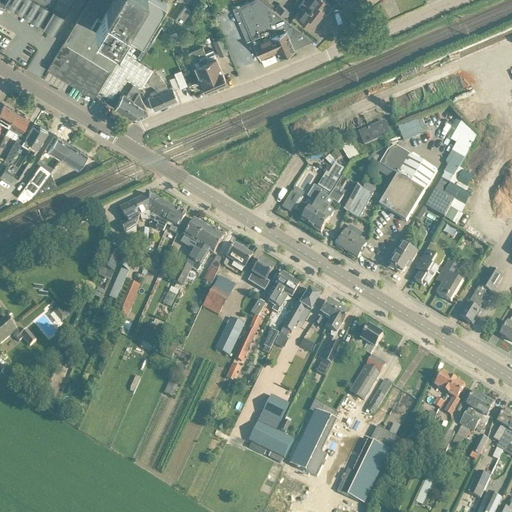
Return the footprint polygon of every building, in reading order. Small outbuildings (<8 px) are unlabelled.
[(5,0),(38,20),(38,19),(53,28),(70,0),(5,0)] [(95,95),(95,94),(98,89),(112,98),(125,77),(134,82),(143,88),(146,82),(153,71),(155,68),(124,48),(132,35),(142,41),(167,0),(88,0),(48,66),(95,95)] [(251,0),(232,8),(247,42),(247,41),(252,39),(252,41),(260,59),(277,52),(279,56),(294,49),(294,48),(312,40),(302,32),(270,8),(265,4),(260,1),(259,0),(251,0)] [(298,9),(293,14),(313,30),(333,4),(326,0),(294,0),(292,4),(298,9)] [(274,8),(285,16),(289,11),(278,3),(274,8)] [(185,5),(175,20),(182,24),(192,10),(185,5)] [(213,40),(220,56),(227,52),(220,37),(213,40)] [(202,46),(188,52),(204,88),(225,79),(214,52),(206,55),(202,46)] [(177,75),(171,77),(175,89),(188,84),(183,69),(175,71),(177,75)] [(157,73),(153,71),(146,82),(156,89),(150,92),(151,95),(148,97),(153,110),(178,99),(172,86),(168,88),(165,82),(157,73)] [(140,93),(143,88),(134,82),(126,95),(122,93),(114,106),(132,117),(136,117),(148,113),(140,93)] [(0,120),(7,125),(16,111),(3,103),(0,108),(0,120)] [(21,133),(29,119),(16,111),(7,125),(21,133)] [(422,119),(399,128),(405,143),(423,136),(423,135),(427,133),(422,119)] [(390,135),(385,123),(360,133),(365,145),(390,135)] [(38,147),(48,130),(40,126),(39,128),(33,124),(24,139),(19,135),(9,150),(10,150),(5,160),(9,163),(21,143),(28,147),(30,143),(38,147)] [(53,155),(59,159),(70,144),(56,135),(56,136),(54,134),(45,148),(46,148),(54,153),(53,155)] [(352,142),(342,146),(349,161),(359,157),(352,142)] [(59,159),(60,159),(61,157),(78,167),(87,154),(70,144),(59,159)] [(369,161),(376,165),(379,158),(373,154),(369,161)] [(410,156),(380,206),(407,223),(437,172),(410,156)] [(48,163),(45,167),(50,171),(53,166),(48,163)] [(327,174),(319,188),(330,194),(345,170),(334,163),(331,168),(328,166),(324,173),(327,174)] [(17,196),(23,200),(28,198),(34,193),(35,195),(50,171),(45,167),(40,164),(17,196)] [(5,170),(1,175),(11,181),(14,176),(5,170)] [(57,185),(50,171),(35,195),(57,185)] [(348,214),(362,189),(355,185),(341,210),(348,214)] [(311,207),(302,222),(311,228),(331,196),(315,186),(308,198),(309,197),(316,201),(312,207),(311,207)] [(295,188),(283,209),(291,214),(295,208),(292,205),(297,196),(300,191),(295,188)] [(373,195),(362,189),(348,214),(359,220),(373,195)] [(452,207),(455,201),(436,190),(426,208),(445,219),(452,207)] [(331,196),(311,228),(321,234),(335,211),(331,208),(334,203),(338,206),(344,197),(334,191),(331,196)] [(146,196),(134,202),(139,215),(139,216),(140,216),(141,220),(149,221),(149,212),(151,213),(158,200),(151,196),(146,196)] [(174,209),(158,200),(151,213),(158,216),(156,220),(160,222),(157,228),(164,232),(168,223),(167,222),(174,209)] [(135,229),(139,216),(139,215),(134,202),(133,202),(119,209),(126,222),(120,225),(124,234),(135,229)] [(452,207),(445,219),(456,225),(463,214),(462,213),(452,207)] [(186,215),(174,209),(167,222),(168,223),(174,225),(170,232),(176,234),(186,215)] [(192,270),(215,233),(194,220),(184,237),(198,245),(186,266),(187,266),(184,271),(177,285),(176,285),(174,289),(180,292),(192,270)] [(350,226),(338,246),(358,259),(367,245),(359,240),(363,234),(350,226)] [(139,229),(138,246),(147,247),(149,230),(139,229)] [(214,254),(223,238),(215,233),(192,270),(198,273),(210,252),(214,254)] [(410,262),(412,263),(418,254),(401,244),(397,251),(398,252),(390,266),(395,269),(395,270),(397,271),(398,270),(404,273),(410,262)] [(431,244),(420,263),(425,266),(416,282),(424,287),(425,285),(428,287),(446,257),(445,253),(431,244)] [(253,256),(234,245),(226,257),(245,269),(253,256)] [(177,251),(171,249),(167,257),(173,259),(177,251)] [(224,261),(216,256),(210,267),(219,272),(221,266),(224,261)] [(116,301),(121,288),(128,272),(129,273),(134,261),(127,258),(122,270),(121,269),(109,298),(116,301)] [(154,259),(149,272),(157,276),(163,262),(154,259)] [(274,268),(261,260),(247,282),(264,292),(269,283),(266,281),(274,268)] [(449,261),(440,276),(446,279),(437,294),(451,303),(464,282),(455,277),(460,268),(449,261)] [(491,269),(461,318),(473,326),(482,311),(477,308),(487,292),(492,295),(495,288),(503,276),(491,269)] [(275,306),(285,288),(291,279),(288,277),(289,276),(284,273),(283,275),(282,274),(266,300),(275,306)] [(219,316),(233,288),(235,284),(220,276),(203,307),(219,316)] [(300,285),(291,279),(285,288),(275,306),(272,310),(277,314),(288,296),(292,298),(300,285)] [(129,313),(141,285),(132,281),(120,309),(129,313)] [(37,285),(37,296),(51,297),(52,286),(37,285)] [(314,306),(320,297),(309,290),(300,305),(297,304),(279,334),(286,339),(290,333),(291,333),(305,309),(311,313),(314,308),(314,306)] [(260,301),(251,314),(255,316),(258,318),(266,305),(260,301)] [(338,308),(328,301),(314,324),(319,327),(323,321),(320,319),(322,316),(330,321),(338,308)] [(61,322),(66,319),(60,308),(55,311),(61,322)] [(338,308),(330,321),(336,324),(330,334),(330,337),(334,339),(349,314),(346,313),(346,310),(342,308),(340,309),(338,308)] [(244,324),(231,317),(215,348),(229,355),(244,324)] [(23,338),(21,335),(6,318),(0,323),(0,344),(12,334),(19,342),(23,338)] [(511,318),(501,336),(511,342),(511,318)] [(162,330),(152,325),(142,343),(153,348),(162,330)] [(371,356),(383,335),(369,327),(361,340),(368,344),(364,352),(371,356)] [(21,335),(23,338),(30,347),(36,341),(26,330),(21,335)] [(248,330),(235,359),(243,363),(256,334),(248,330)] [(278,333),(271,330),(264,347),(271,350),(278,333)] [(279,335),(275,343),(282,347),(286,339),(279,335)] [(331,343),(322,361),(331,365),(340,347),(331,343)] [(125,357),(119,371),(131,376),(137,362),(125,357)] [(446,393),(455,379),(443,373),(435,387),(446,393)] [(171,378),(163,394),(173,398),(180,382),(171,378)] [(457,399),(466,386),(455,379),(446,393),(453,398),(444,412),(451,416),(460,401),(457,399)] [(378,409),(392,385),(385,381),(370,405),(378,409)] [(460,424),(467,429),(485,398),(475,392),(467,406),(470,408),(460,424)] [(271,396),(262,414),(280,423),(289,405),(271,396)] [(403,401),(409,404),(412,399),(406,396),(403,401)] [(467,429),(474,433),(480,422),(485,425),(489,419),(487,418),(495,404),(485,398),(467,429)] [(444,402),(438,399),(434,405),(440,409),(444,402)] [(81,402),(79,411),(85,412),(87,404),(81,402)] [(61,408),(57,416),(65,420),(69,412),(61,408)] [(317,409),(291,465),(318,478),(329,455),(323,453),(339,420),(317,409)] [(497,424),(501,426),(493,440),(499,443),(504,435),(511,421),(511,413),(505,410),(497,424)] [(431,412),(423,429),(429,432),(436,415),(431,412)] [(511,421),(504,435),(499,443),(497,447),(505,451),(511,438),(511,421)] [(257,423),(248,441),(285,459),(293,441),(257,423)] [(455,434),(448,431),(439,451),(446,454),(455,434)] [(487,440),(480,436),(472,451),(479,455),(487,440)] [(348,469),(337,492),(365,505),(391,449),(369,439),(353,472),(348,469)] [(490,465),(486,475),(491,477),(495,468),(490,465)] [(486,475),(480,472),(469,495),(482,500),(492,478),(491,477),(486,475)] [(424,505),(432,484),(425,482),(417,503),(424,505)] [(479,511),(495,511),(501,500),(488,494),(479,511)]
